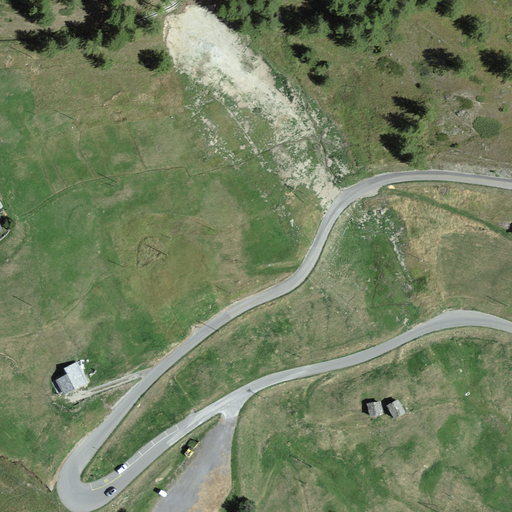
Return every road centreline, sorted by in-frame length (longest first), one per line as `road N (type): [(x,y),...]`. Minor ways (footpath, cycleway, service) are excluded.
road 1 (unclassified): [(511,185),(383,175),(339,200),(289,286),(208,326),(128,398),(64,480),(71,500),(86,503),(234,397)]
road 2 (unclassified): [(234,397),(267,380),(363,359),(451,316),(511,326)]
